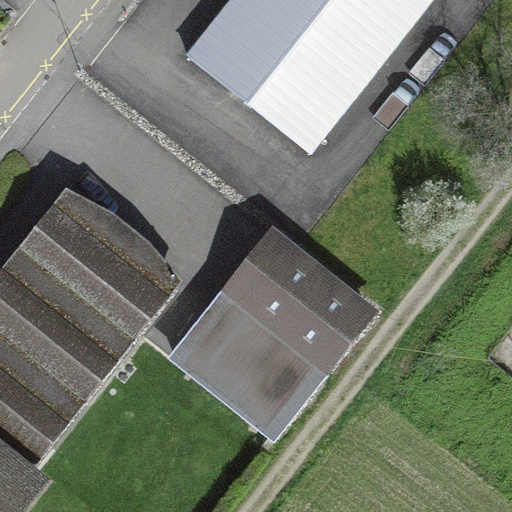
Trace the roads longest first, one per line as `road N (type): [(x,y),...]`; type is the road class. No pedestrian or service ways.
road 1 (track): [(511,200),(263,511)]
road 2 (unclassified): [(75,0),(0,94)]
